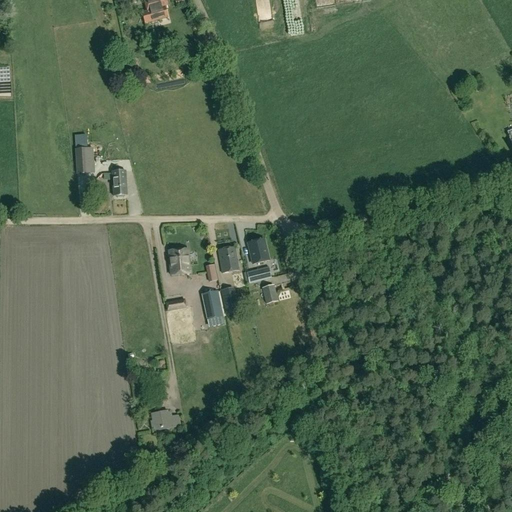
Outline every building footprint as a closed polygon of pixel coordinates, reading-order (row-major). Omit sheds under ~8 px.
[(147,13),(142,14),(145,24),(168,17),(165,9),(167,8),(164,0),(144,0),(143,0),(147,13)] [(360,6),(316,11),(319,32),(323,31),(322,17),(336,15),(338,30),(342,29),(341,16),(351,15),(352,26),(362,25),(360,6)] [(87,149),(86,137),(75,137),(76,150),(75,150),(77,175),(89,174),(88,149),(87,149)] [(123,198),(124,196),(127,196),(126,172),(112,173),(113,196),(116,196),(117,198),(123,198)] [(269,261),(264,240),(248,244),(253,265),(269,261)] [(222,274),(238,271),(234,247),(218,250),(222,274)] [(190,260),(189,248),(171,250),(172,262),(171,262),(173,274),(193,272),(191,260),(190,260)] [(214,284),(221,283),(219,266),(212,267),(214,284)] [(251,284),(271,279),(268,268),(248,273),(251,284)] [(231,292),(248,290),(248,281),(230,282),(231,292)] [(266,305),(278,302),(273,286),(262,289),(266,305)] [(207,320),(223,317),(218,291),(201,294),(207,320)] [(167,312),(187,308),(185,299),(165,303),(167,312)] [(230,300),(224,301),(227,315),(237,312),(236,305),(232,306),(230,300)] [(167,414),(167,412),(151,415),(153,422),(151,422),(152,427),(154,427),(155,432),(181,426),(178,415),(171,417),(170,413),(167,414)]
